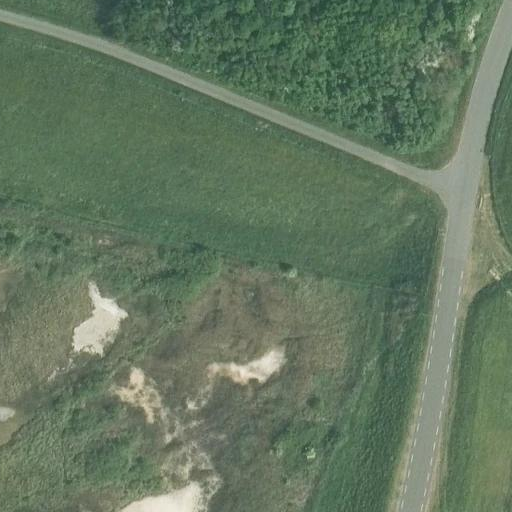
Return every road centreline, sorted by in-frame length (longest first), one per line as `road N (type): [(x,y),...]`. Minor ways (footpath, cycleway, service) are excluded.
road 1 (unclassified): [(464,191),(393,180),(0,25)]
road 2 (unclassified): [(409,511),(464,191)]
road 3 (unclassified): [(464,191),(511,12)]
